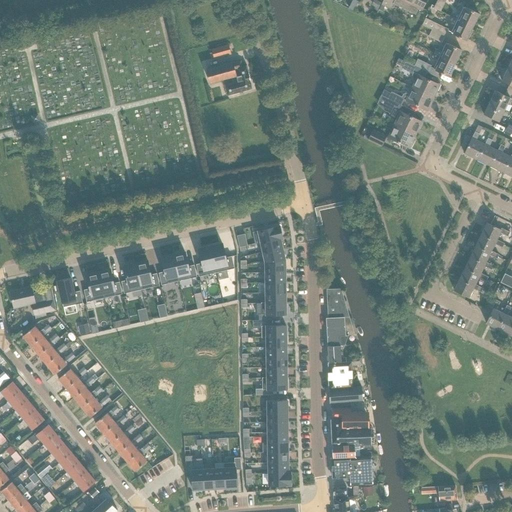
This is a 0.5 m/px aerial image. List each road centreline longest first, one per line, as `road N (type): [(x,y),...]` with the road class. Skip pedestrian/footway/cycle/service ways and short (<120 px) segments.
road 1 (unclassified): [(0,275),(305,205)]
road 2 (tertiary): [(324,508),(305,205)]
road 3 (unclassified): [(478,192),(429,166),(505,10)]
road 4 (residential): [(144,511),(0,339)]
road 5 (tertiary): [(305,205),(279,103),(240,0)]
road 6 (residential): [(479,319),(431,296),(478,192)]
